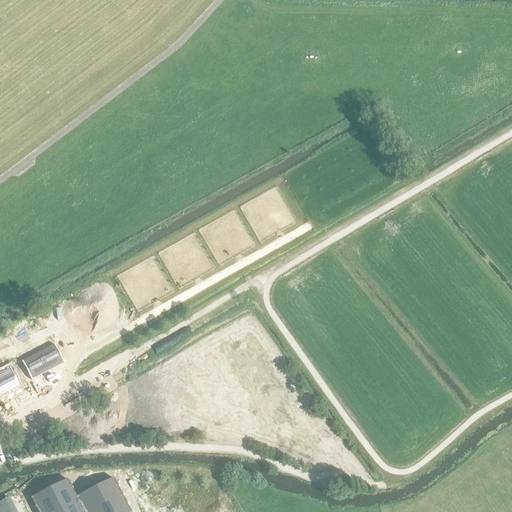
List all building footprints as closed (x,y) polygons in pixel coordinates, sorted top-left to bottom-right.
[(56,346),(23,363),(32,381),(65,364),(56,346)] [(11,369),(0,374),(0,397),(20,387),(11,369)] [(127,388),(104,399),(109,409),(132,398),(127,388)] [(57,430),(35,440),(39,449),(61,439),(57,430)] [(130,511),(113,478),(76,497),(83,511),(130,511)] [(67,480),(31,498),(37,511),(83,511),(76,497),(67,480)]
